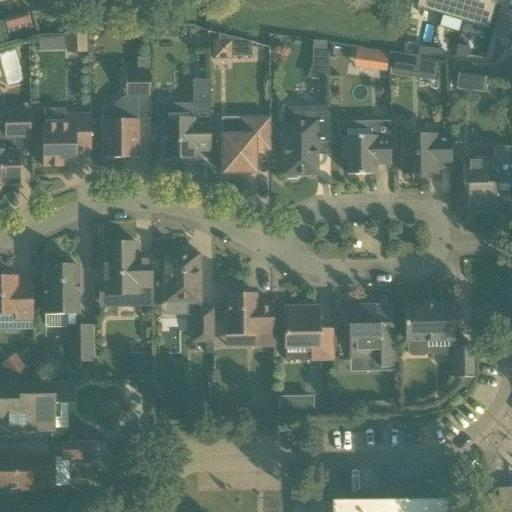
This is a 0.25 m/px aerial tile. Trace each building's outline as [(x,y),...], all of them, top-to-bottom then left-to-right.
[(472,0),(446,0),(446,2),(470,9),(472,0)] [(472,0),(470,9),(493,15),(497,0),(472,0)] [(130,12),(123,27),(136,33),(143,18),(130,12)] [(6,34),(31,28),(28,15),(2,21),(6,34)] [(37,34),(38,51),(63,51),(62,33),(37,34)] [(84,33),(68,33),(68,51),(85,51),(84,33)] [(213,60),(231,59),(231,41),(213,42),(213,60)] [(313,50),(312,50),(312,64),(329,64),(329,61),(329,53),(329,51),(326,51),(313,50)] [(389,54),(372,52),(370,70),(386,72),(389,54)] [(433,78),(434,57),(392,56),(391,77),(433,78)] [(149,71),(137,71),(125,71),(126,105),(122,105),(116,111),(116,120),(102,120),(102,159),(138,159),(138,120),(136,120),(136,98),(149,97),(149,71)] [(484,78),(457,74),(455,89),(482,93),(484,78)] [(161,104),(161,119),(162,159),(195,159),(195,152),(210,152),(209,120),(194,120),(194,104),(161,104)] [(330,105),(306,105),(282,106),(283,176),(286,176),(287,180),(297,180),(298,176),(317,176),(317,142),(330,141),(330,105)] [(0,150),(0,188),(3,185),(19,185),(18,151),(16,151),(16,138),(30,137),(30,111),(5,112),(5,138),(6,151),(0,150)] [(65,125),(43,125),(42,125),(42,167),(64,167),(64,162),(76,162),(76,151),(90,151),(90,115),(65,115),(65,125)] [(270,118),(239,118),(240,135),(222,135),(222,174),(256,173),(255,151),(270,151),(270,118)] [(376,122),(342,122),(337,122),(338,137),(342,137),(342,161),(347,160),(347,175),(376,175),(376,166),(391,166),(390,137),(376,137),(376,122)] [(402,136),(402,175),(436,174),(435,168),(450,167),(450,136),(435,136),(402,136)] [(468,213),(511,213),(510,147),(494,147),(494,159),(462,159),(463,185),(468,185),(468,213)] [(137,288),(152,288),(152,258),(137,258),(136,247),(103,248),(104,290),(117,290),(118,294),(122,295),(137,295),(137,288)] [(164,303),(192,303),(193,342),(213,342),(212,310),(200,310),(200,302),(200,255),(180,255),(179,252),(169,252),(168,255),(163,255),(164,303)] [(49,327),(67,327),(68,362),(93,362),(92,326),(75,326),(74,314),(78,314),(78,266),(60,266),(57,264),(49,264),(47,266),(44,266),(44,269),(41,273),(44,275),(44,314),(45,314),(45,323),(49,327)] [(15,321),(32,321),(32,281),(16,281),(16,277),(0,277),(0,313),(15,314),(15,321)] [(224,311),(225,336),(241,336),(257,336),(257,335),(273,335),(272,303),(256,304),(256,294),(227,294),(228,311),(224,311)] [(427,342),(454,342),(454,305),(404,306),(405,343),(407,343),(408,353),(411,357),(423,356),(427,353),(427,342)] [(349,327),(349,360),(380,360),(380,368),(393,368),(392,324),(375,324),(375,306),(344,307),(345,327),(349,327)] [(311,360),(333,360),(333,330),(319,330),(318,307),(284,308),(285,348),(311,348),(311,360)] [(453,346),(453,366),(453,378),(474,378),(474,346),(453,346)] [(15,354),(0,364),(0,365),(11,381),(26,371),(15,354)] [(143,363),(125,363),(125,378),(150,378),(149,363),(143,363)] [(154,382),(135,382),(135,390),(145,400),(154,400),(154,382)] [(19,401),(0,401),(0,431),(54,431),(53,403),(73,403),(72,383),(19,383),(19,401)] [(287,391),(278,407),(294,417),(303,402),(287,391)] [(179,400),(159,401),(159,418),(179,417),(179,400)] [(94,460),(93,442),(61,443),(62,460),(94,460)] [(30,458),(30,455),(0,455),(0,492),(6,492),(9,494),(17,494),(20,492),(31,492),(31,489),(48,489),(55,489),(54,457),(30,458)] [(498,497),(490,497),(490,511),(511,511),(511,488),(498,489),(498,497)] [(448,511),(449,500),(331,501),(331,511),(448,511)]
